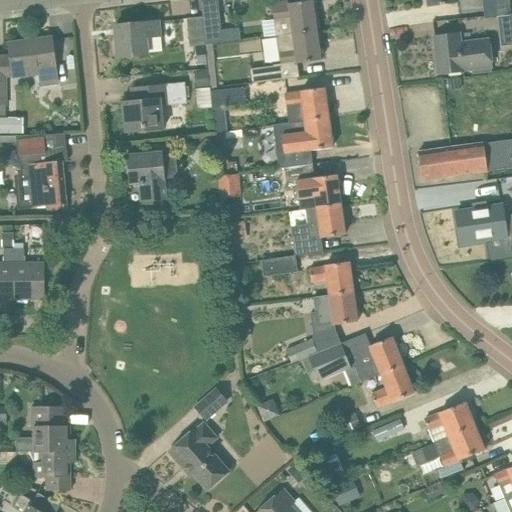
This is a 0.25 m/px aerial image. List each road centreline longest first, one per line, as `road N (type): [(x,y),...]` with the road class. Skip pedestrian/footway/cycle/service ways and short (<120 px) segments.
road 1 (residential): [(511,355),(443,301),(411,251),(370,0)]
road 2 (residential): [(75,320),(78,286),(103,217),(81,0)]
